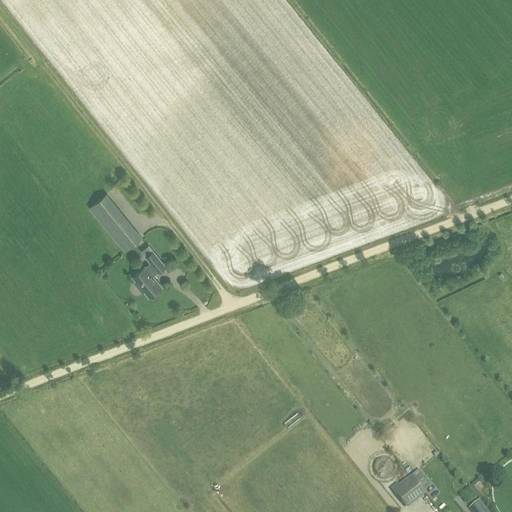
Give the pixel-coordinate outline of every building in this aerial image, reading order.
[(125,251),(142,237),(106,194),(89,208),(125,251)] [(145,267),(133,277),(137,282),(135,284),(142,292),(144,291),(149,297),(162,287),(152,275),(157,270),(158,272),(165,266),(153,251),(146,257),(151,264),(146,268),(145,267)] [(410,475),(424,493),(432,486),(418,469),(410,475)] [(424,493),(410,475),(391,490),(405,508),(424,493)] [(484,488),(479,483),(473,488),(477,494),(484,488)] [(469,508),(472,511),(487,511),(479,500),(469,508)]
